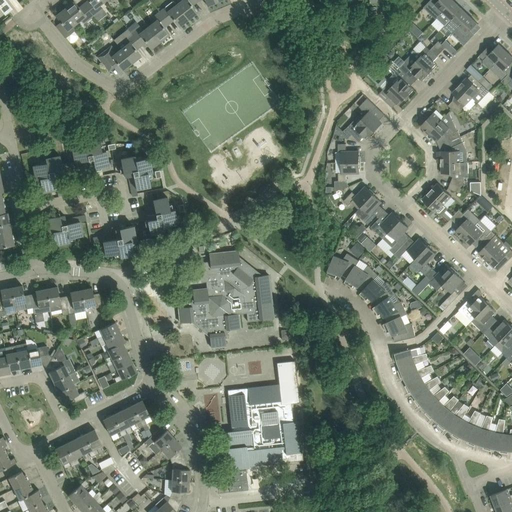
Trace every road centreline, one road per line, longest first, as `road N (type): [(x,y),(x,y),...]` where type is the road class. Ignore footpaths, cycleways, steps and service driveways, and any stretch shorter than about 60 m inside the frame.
road 1 (residential): [(264,0),(211,21),(123,90),(71,62),(33,9)]
road 2 (residential): [(401,121),(505,13)]
road 3 (residential): [(152,383),(190,427),(204,500)]
road 4 (residential): [(457,451),(401,401),(381,350)]
road 5 (residential): [(381,350),(422,339),(482,277)]
road 6 (residential): [(124,218),(118,190),(25,208)]
